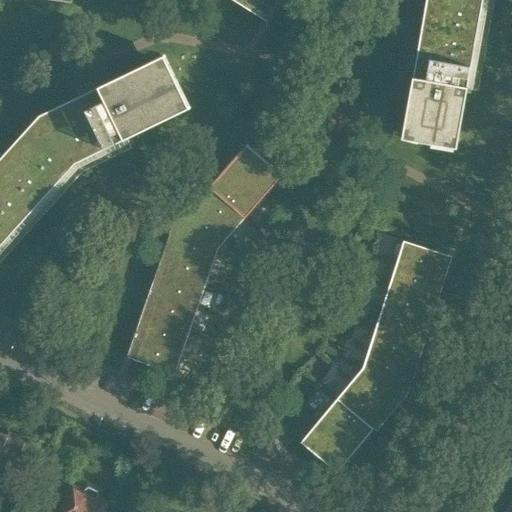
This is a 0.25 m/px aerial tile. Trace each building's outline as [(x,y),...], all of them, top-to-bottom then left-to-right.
[(276,0),(233,0),(264,20),(276,0)] [(457,148),(482,0),(426,0),(416,56),(408,55),(405,71),(414,72),(402,138),(457,148)] [(0,245),(74,161),(190,108),(165,54),(94,89),(91,81),(76,88),(80,96),(40,115),(0,158),(0,245)] [(228,201),(259,166),(241,151),(210,186),(228,201)] [(246,217),(276,182),(259,166),(228,201),(246,217)] [(246,217),(228,201),(210,186),(195,203),(231,234),(246,217)] [(231,234),(195,203),(177,224),(219,248),(231,234)] [(219,248),(177,224),(168,250),(213,265),(219,248)] [(403,240),(396,263),(441,277),(448,255),(407,241),(403,240)] [(205,287),(213,265),(168,250),(161,271),(205,287)] [(396,263),(389,285),(434,299),(441,277),(396,263)] [(198,308),(205,287),(161,271),(153,293),(198,308)] [(389,285),(382,306),(427,321),(434,299),(389,285)] [(191,330),(198,308),(153,293),(146,314),(191,330)] [(382,306),(375,328),(420,343),(427,321),(382,306)] [(183,351),(191,330),(146,314),(139,336),(183,351)] [(375,328),(368,350),(413,364),(420,343),(375,328)] [(175,374),(183,351),(139,336),(131,358),(175,374)] [(368,350),(363,367),(405,391),(413,364),(368,350)] [(363,367),(351,381),(387,411),(405,391),(363,367)] [(351,381),(336,399),(354,414),(373,429),(387,411),(351,381)] [(319,419),(307,435),(316,443),(325,450),(354,414),(336,399),(319,419)] [(354,414),(325,450),(343,465),(373,429),(354,414)] [(0,469),(8,473),(24,441),(25,439),(9,432),(7,437),(0,433),(0,469)] [(101,511),(106,503),(97,498),(98,491),(88,486),(83,491),(70,485),(65,496),(68,497),(60,511),(101,511)]
